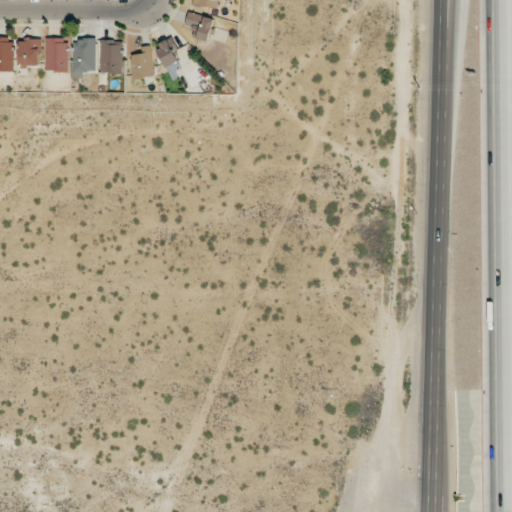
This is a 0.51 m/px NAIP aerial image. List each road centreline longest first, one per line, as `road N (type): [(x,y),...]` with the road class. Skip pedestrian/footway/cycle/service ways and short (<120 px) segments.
road 1 (motorway): [(495,0),(500,511)]
road 2 (secondary): [(442,143),(432,511)]
road 3 (residential): [(0,10),(128,12),(157,0)]
road 4 (motorway): [(463,0),(442,143)]
road 5 (secondary): [(446,0),(442,143)]
